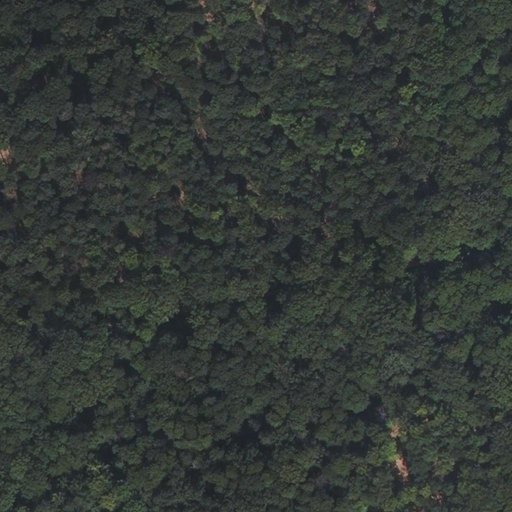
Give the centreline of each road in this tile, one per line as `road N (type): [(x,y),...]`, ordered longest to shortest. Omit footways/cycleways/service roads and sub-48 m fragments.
road 1 (track): [(511,243),(0,351)]
road 2 (track): [(0,284),(145,511)]
